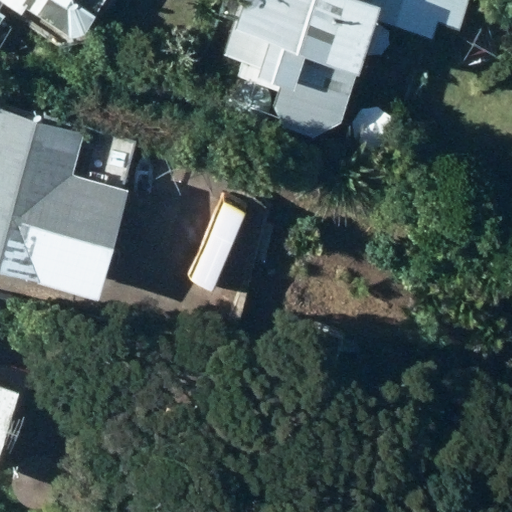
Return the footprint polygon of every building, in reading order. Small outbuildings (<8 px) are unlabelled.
[(0,0),(0,5),(16,16),(18,12),(63,42),(74,38),(85,20),(68,10),(74,0),(0,0)] [(234,65),(221,105),(271,121),(275,134),(306,144),(332,129),(367,19),(427,38),(438,0),(236,0),(218,60),(234,65)] [(28,124),(0,115),(0,278),(85,305),(119,197),(114,196),(128,150),(29,118),(28,124)] [(365,149),(377,148),(383,138),(377,127),(365,127),(358,139),(365,149)] [(0,413),(16,352),(0,348),(0,413)]
